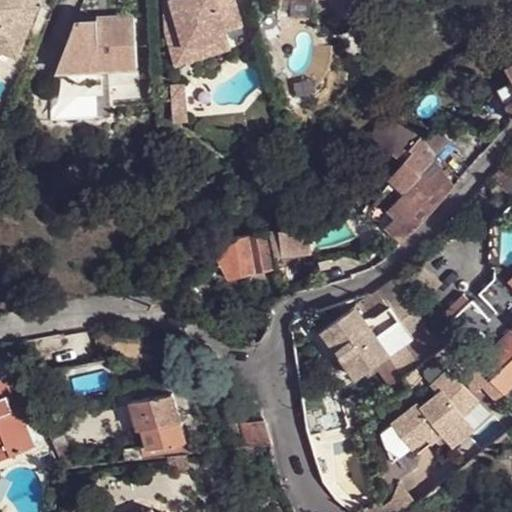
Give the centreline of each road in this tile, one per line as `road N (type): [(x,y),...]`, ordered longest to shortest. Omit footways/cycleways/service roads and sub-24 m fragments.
road 1 (residential): [(511,138),(380,278),(289,314),(280,324),(281,392)]
road 2 (residential): [(0,329),(157,317),(197,332),(256,382),(281,392)]
road 3 (residential): [(281,392),(298,473),(317,511)]
